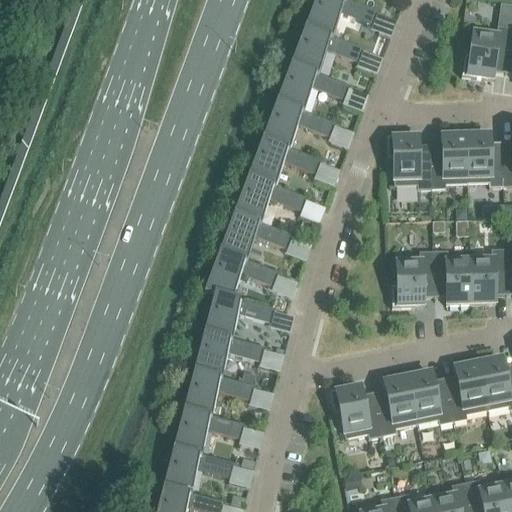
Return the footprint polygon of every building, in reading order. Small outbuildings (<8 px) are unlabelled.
[(342,3),(332,0),(316,0),(305,32),(328,41),(328,39),(337,16),(373,30),(379,16),(343,2),(342,3)] [(483,2),(471,0),(469,12),(478,13),(482,10),(483,2)] [(505,77),(511,33),(497,31),(496,36),(474,33),(470,61),(464,60),(461,82),(484,85),(484,83),(492,84),(493,76),(505,77)] [(328,41),(305,32),(290,69),(313,78),(314,77),(323,54),(359,68),(365,53),(328,39),(328,41)] [(313,78),(290,69),(276,107),(299,116),(300,114),(308,91),(345,105),(351,90),(314,77),(313,78)] [(299,116),(276,107),(262,144),(285,153),(286,151),(294,129),(331,142),(336,128),(300,114),(299,116)] [(481,139),(465,140),(467,189),(488,188),(489,193),(503,192),(501,147),(489,148),(489,140),(481,140),(481,139)] [(431,194),(429,150),(417,150),(417,142),(409,142),(409,140),(386,141),(386,163),(393,163),(393,191),(415,190),(417,195),(431,194)] [(429,150),(431,194),(445,194),(445,190),(467,189),(465,140),(440,140),(440,149),(429,150)] [(285,153),(262,144),(248,181),(271,190),(271,189),(280,166),(316,180),(322,165),(286,151),(285,153)] [(511,147),(501,147),(503,192),(511,191),(511,147)] [(271,190),(248,181),(233,219),(256,228),(257,226),(266,203),(302,217),(308,203),(271,189),(271,190)] [(293,240),(257,226),(256,228),(233,219),(219,256),(242,265),(243,263),(251,241),(288,254),(293,240)] [(491,259),(469,260),(470,309),(486,309),(486,308),(494,308),(494,300),(506,299),(505,255),(490,255),(491,259)] [(242,265),(219,256),(204,297),(213,299),(214,299),(228,302),(229,301),(237,278),(274,292),(279,277),(243,263),(242,265)] [(470,309),(469,260),(447,261),(447,256),(433,257),(434,302),(445,301),(445,310),(470,309)] [(434,302),(433,257),(419,257),(419,262),(396,262),(397,291),(391,291),(391,313),(414,312),(414,310),(422,310),(422,302),(434,302)] [(228,302),(214,299),(213,299),(203,337),(227,344),(228,342),(234,318),(272,328),(276,313),(229,301),(228,302)] [(227,344),(203,337),(193,376),(217,382),(217,381),(224,357),(261,367),(265,352),(228,342),(227,344)] [(493,364),(477,367),(487,416),(508,411),(509,416),(511,415),(511,369),(502,371),(501,363),(493,365),(493,364)] [(444,383),(452,427),(466,424),(465,420),(487,416),(477,367),(453,372),(454,381),(444,383)] [(217,382),(193,376),(183,415),(207,421),(207,419),(214,396),(251,406),(255,391),(217,381),(217,382)] [(406,381),(416,430),(438,425),(438,430),(452,427),(444,383),(432,385),(430,378),(422,379),(422,378),(406,381)] [(373,397),(382,441),(396,438),(395,434),(416,430),(406,381),(382,386),(384,395),(373,397)] [(382,441),(373,397),(363,399),(360,392),(352,393),(351,391),(329,396),(333,418),(339,416),(344,444),(367,440),(368,444),(382,441)] [(207,421),(183,415),(173,453),(196,460),(197,458),(203,434),(241,444),(245,429),(207,419),(207,421)] [(196,460),(173,453),(163,492),(186,498),(187,497),(193,473),(231,483),(235,468),(197,458),(196,460)] [(511,511),(511,483),(501,486),(506,511),(511,511)] [(465,488),(469,511),(506,511),(501,486),(479,490),(479,485),(465,488)] [(469,511),(465,488),(451,491),(452,495),(430,500),(432,511),(469,511)] [(186,498),(163,492),(157,511),(182,511),(183,511),(223,511),(225,507),(187,497),(186,498)] [(432,511),(430,500),(409,504),(408,500),(394,502),(395,511),(432,511)] [(395,511),(394,502),(380,505),(381,510),(368,511),(395,511)]
